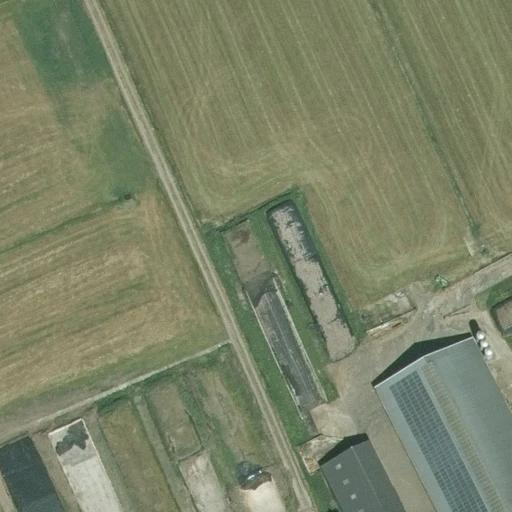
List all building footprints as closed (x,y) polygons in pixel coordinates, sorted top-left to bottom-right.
[(511,303),(495,312),(508,339),(511,337),(511,303)] [(375,389),(407,454),(436,511),(511,511),(511,422),(471,341),(375,389)] [(199,424),(192,409),(184,412),(180,403),(164,410),(174,434),(199,424)] [(398,511),(366,447),(321,470),(341,511),(398,511)] [(147,507),(149,511),(175,511),(168,497),(147,507)]
